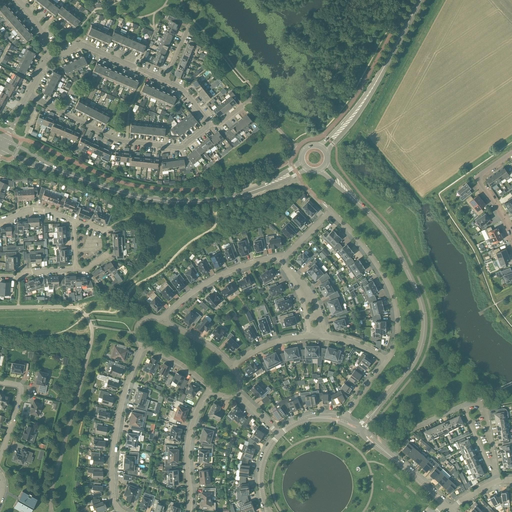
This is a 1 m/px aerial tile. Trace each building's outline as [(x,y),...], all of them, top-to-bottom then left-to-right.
[(45,9),(52,0),(44,0),(41,5),(45,9)] [(50,12),(57,4),(52,0),(45,9),(50,12)] [(61,7),(57,4),(50,12),(55,16),(57,13),(56,13),(61,7)] [(56,13),(57,13),(61,17),(68,8),(63,4),(61,7),(56,13)] [(468,4),(463,7),(466,12),(463,15),(466,19),(475,13),(468,4)] [(7,5),(0,11),(0,14),(2,17),(11,9),(7,5)] [(65,20),(72,11),(68,8),(61,17),(65,20)] [(2,17),(6,21),(14,14),(11,9),(2,17)] [(77,15),(72,11),(65,20),(70,24),(77,15)] [(14,14),(6,21),(10,25),(18,18),(14,14)] [(81,19),(77,15),(70,24),(74,28),(81,19)] [(168,26),(178,30),(180,25),(175,23),(177,19),(168,15),(167,19),(171,21),(168,26)] [(462,16),(457,19),(460,24),(457,27),(460,31),(468,25),(462,16)] [(10,25),(14,30),(22,22),(18,18),(10,25)] [(14,30),(17,34),(26,27),(22,22),(14,30)] [(87,35),(93,37),(97,27),(92,25),(87,35)] [(168,26),(166,31),(174,35),(175,36),(178,30),(168,26)] [(17,34),(21,38),(30,31),(26,27),(17,34)] [(98,40),(102,29),(97,27),(93,37),(98,40)] [(456,27),(450,31),(454,36),(450,39),(453,43),(462,37),(456,27)] [(103,42),(108,32),(102,29),(98,40),(103,42)] [(116,42),(120,32),(115,29),(113,34),(110,40),(111,40),(116,42)] [(498,30),(493,39),(498,42),(502,33),(503,33),(498,30)] [(33,35),(30,31),(21,38),(25,43),(33,35)] [(163,36),(172,40),(174,35),(166,31),(165,31),(163,36)] [(113,34),(108,32),(103,42),(109,44),(111,40),(110,40),(113,34)] [(125,34),(120,32),(116,42),(118,43),(121,44),(125,34)] [(502,33),(498,42),(502,44),(507,36),(503,33),(502,33)] [(126,46),(131,36),(125,34),(121,44),(126,46)] [(132,49),(136,38),(131,36),(126,46),(132,49)] [(163,36),(160,41),(170,45),(172,40),(163,36)] [(507,36),(502,44),(507,46),(511,38),(507,36)] [(137,51),(141,41),(136,38),(132,49),(137,51)] [(449,39),(444,43),(448,48),(444,51),(447,55),(456,48),(449,39)] [(147,43),(141,41),(137,51),(142,53),(147,43)] [(168,50),(170,45),(160,41),(158,46),(168,50)] [(187,43),(185,48),(194,52),(196,53),(198,48),(201,49),(202,45),(195,42),(193,46),(187,43)] [(26,49),(23,54),(33,59),(36,53),(34,52),(36,49),(29,46),(28,49),(26,49)] [(165,56),(168,50),(158,46),(156,52),(157,52),(165,56)] [(185,48),(182,53),(192,57),(194,52),(185,48)] [(443,51),(438,55),(441,60),(438,62),(441,66),(449,60),(443,51)] [(157,52),(155,57),(164,61),(166,56),(165,56),(157,52)] [(192,57),(182,53),(180,59),(189,63),(192,57)] [(33,59),(23,54),(21,59),(31,64),(33,59)] [(77,57),(82,68),(88,65),(83,55),(77,57)] [(152,56),(149,61),(153,63),(162,67),(164,61),(155,57),(152,56)] [(77,70),(82,68),(77,57),(72,60),(77,70)] [(21,59),(18,64),(28,69),(31,64),(21,59)] [(187,68),(189,63),(180,59),(178,64),(187,68)] [(67,62),(72,73),(77,70),(72,60),(67,62)] [(67,75),(72,73),(67,62),(62,65),(67,75)] [(98,75),(102,65),(96,62),(92,73),(98,75)] [(437,63),(431,67),(435,72),(431,74),(434,78),(443,72),(437,63)] [(28,69),(18,64),(16,69),(25,74),(28,69)] [(185,73),(187,68),(178,64),(176,69),(185,73)] [(98,75),(103,77),(107,67),(102,65),(98,75)] [(103,77),(108,79),(112,69),(107,67),(103,77)] [(52,71),(50,76),(60,81),(62,76),(60,75),(61,74),(58,71),(55,69),(54,71),(52,71)] [(112,69),(108,79),(113,82),(118,71),(112,69)] [(183,78),(185,73),(176,69),(173,75),(183,78)] [(113,82),(119,84),(123,74),(118,71),(113,82)] [(12,79),(20,83),(22,78),(15,74),(12,79)] [(119,84),(124,86),(128,76),(123,74),(119,84)] [(430,75),(425,79),(429,84),(425,86),(428,90),(437,84),(430,75)] [(57,86),(60,81),(50,76),(47,81),(57,86)] [(124,86),(129,88),(134,78),(128,76),(124,86)] [(139,80),(134,78),(129,88),(135,91),(139,80)] [(194,88),(202,82),(198,78),(190,84),(194,88)] [(9,84),(17,88),(20,83),(12,79),(10,79),(8,82),(10,83),(9,84)] [(55,91),(57,86),(47,81),(45,86),(55,91)] [(198,93),(206,87),(202,82),(194,88),(198,93)] [(140,93),(146,95),(150,85),(144,83),(140,93)] [(9,84),(7,89),(14,93),(17,88),(9,84)] [(150,85),(146,95),(151,98),(155,87),(150,85)] [(52,97),(55,91),(45,86),(42,92),(52,97)] [(4,87),(1,92),(9,96),(12,97),(14,93),(7,89),(4,87)] [(155,87),(151,98),(156,100),(160,90),(155,87)] [(201,97),(209,91),(206,87),(198,93),(201,97)] [(424,87),(419,91),(422,96),(419,98),(422,102),(430,96),(424,87)] [(209,91),(201,97),(205,102),(212,96),(213,97),(215,95),(215,94),(211,89),(209,91)] [(156,100),(161,102),(166,92),(160,90),(156,100)] [(1,92),(0,94),(0,97),(6,101),(9,96),(1,92)] [(161,102),(167,104),(171,94),(166,92),(161,102)] [(230,96),(226,99),(233,107),(237,104),(233,99),(236,97),(232,92),(229,94),(230,96)] [(176,96),(171,94),(167,104),(172,107),(176,96)] [(75,109),(80,111),(85,101),(80,99),(75,109)] [(233,107),(226,99),(222,103),(228,111),(233,107)] [(499,100),(494,109),(498,111),(500,108),(505,110),(508,105),(499,100)] [(90,104),(85,101),(80,111),(85,114),(90,104)] [(222,103),(217,107),(224,114),(228,111),(222,103)] [(95,106),(90,104),(85,114),(90,116),(95,106)] [(100,109),(95,106),(90,116),(95,119),(100,109)] [(219,118),(224,114),(217,107),(213,110),(219,118)] [(488,107),(483,117),(487,119),(489,115),(494,118),(497,112),(488,107)] [(100,121),(105,112),(100,109),(95,119),(100,121)] [(105,112),(100,121),(106,124),(111,114),(105,112)] [(41,124),(45,115),(40,113),(36,122),(41,124)] [(186,117),(193,125),(198,122),(191,113),(186,117)] [(47,126),(50,118),(45,115),(41,124),(47,126)] [(242,118),(249,126),(253,122),(247,115),(242,118)] [(418,115),(414,118),(419,126),(424,123),(418,115)] [(477,115),(472,124),(476,127),(478,123),(483,126),(486,120),(477,115)] [(186,117),(182,120),(189,129),(193,125),(186,117)] [(50,118),(47,126),(51,128),(52,128),(54,122),(54,123),(55,120),(50,118)] [(244,130),(249,126),(242,118),(238,122),(244,130)] [(414,118),(410,121),(415,129),(419,126),(414,118)] [(189,129),(182,120),(177,124),(184,133),(189,129)] [(410,121),(405,124),(411,132),(415,129),(410,121)] [(59,125),(54,123),(54,122),(52,128),(51,128),(50,131),(55,133),(59,125)] [(240,133),(244,130),(238,122),(233,125),(240,133)] [(466,123),(461,132),(465,135),(467,131),(472,134),(475,128),(466,123)] [(173,128),(170,130),(174,135),(177,133),(180,136),(182,134),(184,133),(177,124),(173,128)] [(405,124),(401,127),(407,135),(411,132),(405,124)] [(60,135),(64,127),(59,125),(55,133),(60,135)] [(233,125),(229,129),(235,137),(238,140),(240,143),(242,141),(237,135),(240,133),(233,125)] [(65,137),(69,129),(64,127),(60,135),(65,137)] [(401,127),(397,130),(403,138),(407,135),(401,127)] [(70,139),(74,131),(69,129),(65,137),(70,139)] [(235,137),(229,129),(224,133),(231,140),(235,137)] [(397,130),(393,133),(398,141),(403,138),(397,130)] [(455,130),(450,140),(454,142),(456,139),(461,141),(464,136),(455,130)] [(74,131),(70,139),(76,141),(79,133),(74,131)] [(218,131),(214,135),(220,143),(224,139),(218,131)] [(220,143),(214,135),(209,138),(209,139),(215,145),(215,146),(220,143)] [(76,148),(76,149),(81,152),(82,150),(83,148),(82,148),(86,140),(81,137),(77,146),(76,148)] [(204,141),(210,149),(215,145),(209,139),(209,138),(209,137),(204,141)] [(91,142),(86,140),(82,148),(83,148),(82,150),(86,152),(87,150),(91,142)] [(204,141),(199,145),(206,153),(210,149),(204,141)] [(87,150),(92,152),(96,144),(91,142),(87,150)] [(406,142),(398,147),(401,152),(409,146),(406,142)] [(101,147),(96,144),(92,152),(97,155),(101,147)] [(199,145),(195,148),(196,149),(202,157),(201,156),(204,154),(206,157),(208,155),(206,153),(199,145)] [(439,145),(435,148),(440,156),(445,153),(439,145)] [(409,146),(401,152),(404,156),(405,156),(404,156),(412,151),(413,151),(409,146)] [(106,149),(101,147),(97,155),(102,157),(106,149)] [(435,148),(431,151),(436,159),(440,156),(435,148)] [(111,155),(110,154),(111,151),(106,149),(102,157),(101,159),(107,162),(111,155)] [(196,149),(191,153),(198,161),(202,157),(196,149)] [(412,151),(404,156),(405,156),(408,160),(415,155),(412,151)] [(431,151),(427,154),(432,162),(436,159),(431,151)] [(198,161),(191,153),(187,156),(190,161),(187,162),(190,169),(194,166),(193,164),(198,161)] [(427,154),(422,157),(428,165),(432,162),(427,154)] [(422,157),(418,160),(424,168),(428,165),(422,157)] [(185,171),(185,170),(190,169),(187,162),(184,163),(184,158),(178,159),(179,169),(180,172),(185,171)] [(418,160),(414,163),(419,171),(424,168),(418,160)] [(504,167),(499,171),(505,178),(507,181),(511,177),(509,175),(504,167)] [(499,171),(495,174),(501,181),(505,178),(499,171)] [(495,174),(491,177),(496,184),(501,181),(495,174)] [(491,177),(486,180),(492,188),(493,190),(498,187),(496,184),(491,177)] [(0,181),(0,187),(6,190),(8,185),(12,187),(12,186),(14,186),(14,181),(13,181),(4,179),(3,182),(2,182),(0,181)] [(471,188),(470,186),(467,183),(463,186),(463,185),(461,187),(461,188),(459,189),(459,190),(458,191),(462,196),(459,198),(462,201),(472,193),(469,190),(471,188)] [(28,190),(29,200),(32,200),(32,199),(34,198),(34,196),(38,196),(37,188),(33,188),(33,187),(28,187),(28,190)] [(46,202),(49,195),(50,192),(45,191),(46,189),(42,187),(39,193),(43,195),(42,199),(44,199),(43,201),(46,202)] [(21,199),(23,199),(23,190),(18,191),(18,190),(14,190),(15,197),(18,197),(18,201),(21,201),(21,199)] [(55,194),(50,192),(49,195),(46,202),(49,203),(50,202),(52,202),(55,194)] [(60,196),(55,194),(52,202),(54,203),(54,205),(59,207),(63,197),(64,196),(61,195),(60,196)] [(472,208),(482,200),(478,195),(473,199),(471,196),(465,200),(472,208)] [(63,197),(59,207),(65,209),(66,208),(68,209),(71,200),(63,197)] [(76,201),(76,202),(71,200),(68,209),(70,209),(70,211),(75,213),(78,207),(79,203),(76,201)] [(315,214),(317,211),(312,206),(314,204),(309,200),(307,202),(308,202),(303,207),(306,211),(309,215),(309,214),(312,216),(313,216),(315,214)] [(486,205),(482,200),(472,208),(478,216),(484,212),(481,209),(486,205)] [(82,208),(78,207),(75,213),(78,214),(77,217),(82,219),(86,210),(85,210),(85,209),(85,208),(83,207),(82,208)] [(93,214),(95,210),(92,209),(91,212),(86,210),(82,219),(88,221),(90,213),(93,214)] [(95,210),(93,214),(96,216),(94,221),(99,223),(103,213),(100,212),(101,211),(96,209),(95,210)] [(296,213),(297,214),(292,219),(301,227),(304,224),(304,223),(305,222),(301,218),(304,216),(298,211),(296,213)] [(106,214),(103,213),(99,223),(104,224),(106,219),(109,221),(111,215),(106,213),(106,214)] [(487,222),(490,220),(489,219),(490,219),(488,216),(487,216),(485,214),(476,221),(480,227),(482,229),(487,226),(485,223),(487,222)] [(33,218),(34,227),(34,230),(39,229),(39,228),(42,227),(42,220),(39,220),(39,218),(33,218)] [(23,230),(23,222),(17,222),(17,225),(14,225),(14,229),(15,229),(15,235),(23,234),(23,230)] [(295,233),(292,230),(291,229),(294,227),(289,223),(287,225),(282,230),(285,232),(284,233),(287,236),(288,235),(290,238),(291,237),(292,238),(294,236),(293,235),(295,233)] [(57,227),(57,232),(66,232),(65,226),(60,227),(59,224),(52,224),(53,227),(57,227)] [(11,227),(6,227),(6,236),(11,235),(11,239),(15,239),(15,235),(15,229),(14,229),(11,229),(11,227)] [(489,239),(500,234),(498,228),(492,230),(491,227),(484,230),(489,239)] [(113,239),(125,238),(124,230),(115,231),(115,234),(112,234),(112,240),(113,239)] [(328,243),(338,234),(335,231),(335,232),(333,230),(328,235),(326,233),(322,237),(324,239),(328,243)] [(335,250),(339,246),(337,244),(341,239),(340,237),(338,234),(328,243),(333,247),(332,248),(335,250)] [(503,239),(500,234),(489,239),(493,248),(499,245),(498,242),(503,239)] [(274,239),(274,236),(266,237),(267,243),(270,243),(271,247),(272,247),(272,248),(277,248),(277,246),(282,246),(281,243),(282,242),(281,241),(281,238),(274,239)] [(66,243),(66,237),(57,238),(53,238),(53,244),(56,244),(56,246),(64,246),(63,243),(66,243)] [(261,240),(255,242),(255,245),(254,245),(255,249),(256,249),(257,252),(258,253),(261,252),(261,251),(263,250),(262,244),(265,244),(264,238),(260,238),(261,240)] [(247,247),(250,246),(249,239),(245,241),(238,243),(240,247),(239,248),(240,253),(241,252),(242,256),(243,256),(244,256),(246,255),(249,254),(247,247)] [(233,253),(236,251),(234,243),(230,245),(230,246),(224,248),(225,252),(224,253),(226,258),(227,257),(229,261),(230,261),(233,260),(232,260),(235,259),(234,255),(233,253)] [(341,257),(350,249),(349,248),(350,248),(348,245),(347,245),(346,244),(341,249),(339,246),(335,250),(337,252),(341,257)] [(56,256),(61,256),(69,255),(68,250),(65,250),(65,247),(59,247),(59,251),(56,251),(56,256)] [(40,251),(35,251),(35,254),(36,263),(41,262),(41,259),(44,259),(44,255),(44,253),(43,248),(40,248),(40,251)] [(496,260),(508,255),(506,249),(500,251),(499,248),(492,250),(496,260)] [(114,250),(113,250),(113,256),(116,256),(116,259),(124,259),(124,255),(125,255),(126,254),(126,249),(114,250)] [(351,250),(350,249),(341,257),(344,262),(346,264),(351,261),(349,258),(354,254),(353,253),(354,252),(352,250),(351,250)] [(322,250),(319,253),(323,258),(327,255),(322,250)] [(29,254),(27,254),(27,256),(30,256),(30,263),(36,263),(35,254),(35,251),(29,251),(29,254)] [(16,252),(5,253),(5,255),(6,256),(7,257),(8,257),(9,257),(9,263),(17,262),(17,257),(16,257),(16,252)] [(223,259),(220,253),(217,254),(210,258),(215,268),(216,267),(216,268),(219,266),(222,264),(220,261),(223,259)] [(307,255),(304,253),(302,255),(301,254),(298,257),(299,258),(297,260),(297,261),(299,263),(300,263),(302,265),(306,260),(308,262),(313,258),(308,254),(307,255)] [(61,256),(56,256),(57,262),(60,262),(60,265),(66,264),(66,261),(69,261),(69,255),(61,256)] [(510,261),(508,255),(496,260),(500,269),(506,266),(505,263),(510,261)] [(209,264),(206,257),(202,258),(203,261),(197,264),(199,267),(198,267),(200,271),(201,271),(203,274),(204,274),(207,273),(206,272),(209,271),(206,266),(209,264)] [(308,274),(311,276),(321,267),(317,262),(315,260),(310,264),(312,266),(307,271),(309,273),(308,274)] [(353,264),(351,261),(346,264),(348,267),(352,272),(362,265),(361,264),(362,263),(360,261),(359,261),(358,260),(353,264)] [(18,268),(17,262),(9,263),(5,263),(5,271),(15,271),(15,268),(18,268)] [(111,272),(113,276),(116,274),(116,273),(117,272),(117,271),(116,270),(119,268),(115,262),(112,264),(111,262),(106,265),(111,272)] [(195,269),(192,264),(187,267),(189,270),(184,273),(190,282),(191,282),(192,283),(195,281),(194,280),(197,278),(192,271),(195,269)] [(106,265),(102,268),(106,274),(107,276),(111,272),(106,265)] [(363,266),(362,265),(352,272),(355,277),(356,280),(361,276),(360,274),(365,270),(365,269),(365,268),(363,266)] [(102,277),(106,274),(102,268),(101,267),(97,270),(102,277)] [(321,267),(311,276),(313,279),(314,278),(316,280),(321,276),(323,279),(328,275),(325,272),(321,267)] [(511,272),(511,273),(510,271),(511,271),(510,268),(501,271),(503,277),(504,276),(507,282),(510,281),(511,282),(511,281),(511,272)] [(97,281),(102,277),(97,270),(92,273),(94,276),(91,278),(95,284),(98,282),(97,281)] [(272,270),(269,271),(268,270),(264,273),(265,274),(261,275),(264,281),(263,282),(265,285),(272,282),(270,278),(275,276),(274,273),(273,270),(272,270)] [(182,288),(185,286),(181,281),(183,279),(179,274),(177,276),(171,281),(179,291),(180,290),(180,291),(183,289),(182,288)] [(328,275),(323,279),(325,282),(319,285),(321,288),(320,288),(321,292),(333,285),(330,279),(328,275)] [(62,279),(62,286),(62,288),(71,288),(70,276),(65,276),(65,279),(62,279)] [(47,279),(44,279),(44,280),(44,287),(47,287),(48,290),(53,290),(53,288),(53,277),(47,277),(47,279)] [(58,286),(62,286),(62,279),(58,280),(58,277),(53,277),(53,288),(57,288),(58,286)] [(87,277),(81,277),(81,286),(87,286),(87,288),(93,287),(91,281),(87,281),(87,277)] [(244,280),(239,282),(240,284),(240,285),(240,286),(241,285),(242,288),(243,291),(247,290),(248,290),(253,288),(257,286),(254,280),(251,282),(249,277),(248,278),(248,277),(243,279),(244,280)] [(44,287),(44,280),(44,279),(39,280),(38,278),(33,279),(36,290),(44,287)] [(36,290),(33,279),(28,281),(29,284),(25,285),(28,293),(36,290)] [(364,292),(375,286),(375,285),(374,282),(373,282),(373,281),(367,284),(365,281),(360,284),(361,287),(362,287),(364,292)] [(5,282),(4,295),(10,295),(10,292),(13,292),(13,288),(10,288),(11,283),(5,282)] [(171,288),(166,282),(161,287),(161,288),(159,289),(161,291),(163,294),(162,295),(165,298),(166,297),(168,300),(169,299),(169,300),(172,298),(171,297),(173,295),(169,290),(171,288)] [(231,285),(230,284),(225,287),(226,288),(222,290),(224,293),(223,293),(224,294),(226,297),(234,292),(236,295),(240,293),(237,287),(234,289),(231,285)] [(276,287),(274,284),(269,286),(270,289),(269,290),(272,296),(275,295),(276,295),(281,293),(280,293),(284,291),(284,290),(283,287),(282,287),(281,285),(276,287)] [(333,285),(321,292),(323,295),(324,294),(325,297),(331,293),(333,297),(339,294),(337,290),(336,291),(333,285)] [(376,288),(375,286),(364,292),(367,297),(367,298),(368,300),(374,298),(372,295),(378,292),(378,291),(378,290),(377,287),(376,288)] [(158,297),(154,293),(150,297),(153,300),(149,303),(157,311),(157,310),(158,311),(161,309),(160,308),(162,306),(156,300),(158,297)] [(215,297),(212,294),(210,295),(209,295),(206,297),(207,297),(206,298),(214,307),(219,303),(219,302),(221,300),(217,295),(215,297)] [(328,305),(329,309),(342,304),(340,298),(339,294),(333,297),(334,300),(328,302),(329,305),(328,305)] [(284,302),(282,298),(275,301),(276,305),(278,304),(280,310),(284,309),(284,310),(288,308),(288,307),(291,306),(291,305),(292,305),(290,302),(289,299),(284,302)] [(371,309),(383,306),(383,305),(382,302),(381,300),(375,302),(374,298),(368,300),(369,304),(369,303),(371,309)] [(344,310),(342,304),(329,309),(330,312),(331,312),(333,314),(339,312),(340,315),(348,312),(346,309),(344,310)] [(383,308),(383,306),(371,309),(372,315),(373,318),(379,318),(378,314),(384,312),(384,311),(385,311),(384,307),(383,308)] [(249,310),(245,312),(250,321),(254,319),(249,310)] [(195,315),(191,311),(184,320),(184,321),(187,324),(187,323),(190,325),(194,320),(197,322),(202,316),(196,312),(195,315)] [(288,314),(280,316),(281,323),(285,322),(286,327),(297,324),(296,323),(297,322),(296,319),(295,319),(295,316),(289,318),(288,314)] [(269,315),(265,316),(265,318),(259,320),(260,325),(259,325),(261,330),(262,329),(264,334),(265,334),(265,335),(268,334),(268,333),(270,332),(268,325),(272,324),(269,315)] [(347,321),(346,315),(340,317),(340,320),(334,322),(335,324),(334,325),(335,328),(336,327),(336,328),(339,327),(339,329),(343,327),(343,326),(346,326),(345,322),(347,321)] [(210,322),(205,318),(197,327),(198,328),(197,328),(200,330),(203,332),(204,329),(207,331),(212,325),(210,323),(210,322)] [(370,318),(370,320),(373,320),(373,322),(375,322),(375,328),(386,328),(386,324),(385,324),(385,321),(379,321),(379,318),(373,318),(370,318)] [(257,331),(253,322),(249,324),(251,327),(245,330),(246,333),(245,334),(247,338),(248,337),(250,341),(251,340),(251,341),(254,340),(253,339),(256,338),(254,333),(257,331)] [(220,329),(218,327),(214,332),(216,334),(214,337),(216,339),(215,340),(218,342),(218,341),(219,342),(227,333),(221,328),(220,329)] [(386,328),(375,328),(375,334),(373,334),(373,337),(379,337),(379,334),(385,334),(385,331),(386,331),(386,328)] [(234,336),(230,333),(226,338),(229,340),(226,343),(226,344),(225,345),(229,348),(230,347),(234,351),(236,348),(237,348),(237,347),(239,345),(231,338),(234,336)] [(127,346),(118,344),(117,347),(115,346),(113,354),(115,354),(114,358),(125,361),(127,354),(125,353),(126,350),(127,346)] [(312,359),(312,345),(309,345),(309,346),(306,346),(306,353),(302,353),(303,359),(306,359),(312,359)] [(316,345),(312,345),(312,359),(318,359),(318,365),(321,365),(322,359),(322,353),(323,352),(319,352),(319,346),(316,346),(316,345)] [(303,359),(302,353),(299,354),(297,347),(294,348),(294,346),(291,347),(293,361),(299,359),(300,360),(303,359)] [(284,363),(287,362),(293,361),(291,347),(287,348),(287,349),(284,350),(286,356),(282,357),(284,363)] [(326,354),(322,353),(322,359),(325,360),(331,361),(334,348),(331,347),(331,348),(328,347),(326,354)] [(338,349),(334,348),(331,361),(337,362),(337,363),(340,364),(342,361),(343,358),(339,357),(340,350),(337,350),(338,349)] [(272,353),(269,354),(275,367),(281,364),(282,366),(285,365),(284,363),(282,357),(279,359),(276,352),(273,354),(272,353)] [(359,361),(362,361),(369,366),(372,361),(365,356),(366,355),(362,353),(358,358),(359,361)] [(275,367),(269,354),(266,356),(267,357),(264,358),(267,364),(264,366),(267,371),(270,370),(270,369),(275,367)] [(153,358),(152,358),(151,360),(150,359),(148,364),(147,366),(150,368),(149,371),(154,374),(157,368),(155,367),(158,361),(155,359),(155,358),(154,358),(153,358)] [(119,364),(111,361),(109,365),(110,366),(111,367),(109,373),(120,377),(122,370),(118,368),(118,367),(119,364)] [(357,367),(362,371),(363,369),(365,370),(369,366),(362,361),(359,361),(358,362),(358,365),(359,365),(357,367)] [(23,372),(23,371),(27,371),(28,363),(24,363),(23,365),(13,363),(12,363),(12,364),(11,370),(11,371),(12,371),(15,372),(18,372),(22,373),(23,373),(23,372)] [(254,364),(253,363),(249,366),(249,367),(245,369),(247,372),(247,373),(248,373),(249,375),(258,370),(260,374),(264,371),(260,366),(257,367),(255,363),(254,364)] [(170,367),(164,364),(159,372),(164,375),(162,378),(167,381),(168,379),(170,374),(167,373),(170,367)] [(352,374),(359,379),(362,375),(360,373),(362,371),(357,367),(355,370),(352,370),(351,371),(352,374)] [(47,373),(39,371),(36,383),(39,384),(38,391),(45,393),(47,385),(45,385),(47,373)] [(185,377),(176,372),(172,381),(180,385),(179,387),(182,389),(187,381),(184,379),(185,377)] [(327,381),(326,378),(319,378),(319,374),(312,374),(312,378),(318,377),(318,382),(327,381)] [(355,384),(359,379),(352,374),(349,375),(348,376),(348,379),(349,379),(347,381),(350,383),(350,384),(352,385),(353,382),(355,384)] [(116,379),(107,376),(105,382),(107,383),(106,387),(111,389),(112,390),(113,390),(115,390),(118,383),(115,382),(116,379)] [(341,387),(347,391),(350,394),(352,390),(351,389),(352,388),(349,386),(350,384),(350,383),(347,381),(346,380),(344,382),(345,383),(341,387)] [(198,387),(190,383),(185,392),(193,396),(194,393),(195,394),(197,390),(196,390),(198,387)] [(264,391),(257,384),(255,386),(254,386),(254,387),(252,389),(255,393),(254,393),(258,397),(259,396),(259,397),(263,394),(265,396),(271,390),(268,387),(264,391)] [(345,394),(347,391),(341,387),(340,389),(341,391),(336,393),(342,404),(348,396),(345,394)] [(135,396),(145,399),(146,395),(149,396),(151,390),(144,388),(143,392),(138,390),(137,393),(136,392),(135,394),(135,396)] [(107,392),(100,390),(99,394),(103,395),(101,403),(111,406),(113,398),(106,396),(107,392)] [(318,391),(310,392),(311,396),(312,406),(317,405),(317,404),(318,404),(317,400),(320,399),(319,393),(319,390),(318,391)] [(308,407),(312,406),(311,396),(310,392),(301,393),(301,395),(303,402),(306,401),(307,406),(307,405),(308,407)] [(4,394),(1,393),(0,393),(0,408),(5,410),(6,404),(7,404),(9,397),(4,395),(4,394)] [(182,393),(178,401),(182,402),(186,395),(182,393)] [(323,393),(319,393),(320,399),(323,399),(323,403),(324,403),(324,404),(328,404),(328,401),(328,394),(323,394),(323,393)] [(331,404),(342,404),(336,393),(331,396),(330,394),(328,394),(328,401),(331,401),(331,404)] [(293,400),(297,410),(301,408),(301,407),(302,407),(300,403),(303,402),(301,395),(298,397),(298,398),(293,400)] [(145,399),(135,396),(134,397),(134,399),(135,399),(134,402),(139,404),(138,407),(145,410),(147,403),(144,402),(145,399)] [(271,401),(267,396),(261,400),(265,405),(271,401)] [(297,410),(293,400),(291,397),(282,400),(287,409),(290,407),(291,411),(292,411),(293,412),(297,410)] [(182,402),(178,401),(176,400),(174,406),(177,408),(176,412),(185,415),(188,409),(181,407),(183,403),(182,402)] [(284,410),(287,409),(282,400),(279,403),(275,406),(276,408),(283,418),(287,415),(286,414),(287,413),(284,410)] [(42,403),(34,401),(30,414),(38,416),(40,412),(41,407),(42,403)] [(221,406),(214,403),(209,413),(213,415),(212,417),(219,420),(223,413),(219,412),(219,410),(221,406)] [(242,411),(236,406),(229,413),(238,423),(245,416),(241,412),(242,411)] [(104,408),(97,407),(95,412),(98,413),(97,418),(108,420),(108,419),(109,418),(110,417),(110,415),(109,414),(110,413),(103,412),(104,408)] [(283,418),(276,408),(275,408),(272,409),(272,411),(273,412),(272,412),(278,420),(278,419),(279,420),(283,418)] [(495,414),(496,419),(504,418),(505,418),(508,417),(507,411),(507,410),(506,409),(505,409),(504,408),(497,410),(498,413),(495,414)] [(129,418),(141,420),(142,416),(144,416),(145,411),(136,409),(135,413),(131,412),(131,415),(130,415),(130,416),(129,417),(129,418)] [(185,415),(176,412),(172,411),(171,415),(168,421),(175,423),(177,419),(183,421),(185,415)] [(459,416),(454,418),(458,426),(463,424),(462,423),(463,422),(462,420),(461,420),(459,416)] [(141,420),(129,418),(129,419),(129,420),(129,421),(129,424),(131,424),(132,426),(132,429),(141,430),(142,427),(140,426),(141,420)] [(458,426),(454,418),(449,421),(453,428),(458,426)] [(449,421),(444,423),(448,431),(453,428),(449,421)] [(101,423),(95,422),(94,428),(96,428),(95,433),(105,435),(107,427),(100,426),(101,423)] [(171,431),(170,433),(180,435),(181,432),(182,429),(180,428),(180,429),(176,428),(177,425),(168,422),(167,427),(168,427),(168,428),(169,430),(170,431),(171,431)] [(448,431),(444,423),(439,425),(443,433),(444,435),(449,433),(448,431)] [(201,434),(212,437),(212,436),(213,436),(213,435),(214,433),(214,432),(213,432),(213,431),(215,431),(216,427),(208,425),(207,428),(206,429),(204,428),(203,431),(202,432),(201,433),(201,434)] [(254,433),(262,439),(265,435),(264,434),(259,430),(259,429),(256,425),(254,427),(254,430),(255,431),(254,433)] [(438,435),(443,433),(439,425),(435,427),(438,435)] [(23,434),(22,438),(29,440),(28,442),(33,443),(36,434),(33,433),(35,428),(28,426),(26,431),(24,431),(23,433),(23,434)] [(430,430),(433,437),(438,435),(435,427),(430,430)] [(127,433),(126,436),(127,436),(126,439),(136,441),(139,441),(140,441),(141,437),(142,431),(134,430),(133,434),(127,433)] [(433,437),(430,430),(425,432),(426,436),(426,437),(427,439),(428,439),(428,440),(433,437)] [(179,438),(180,435),(170,433),(170,436),(169,436),(168,436),(167,437),(166,438),(165,438),(164,442),(173,443),(174,440),(177,441),(179,442),(180,438),(179,438)] [(262,439),(254,433),(251,438),(250,437),(247,441),(249,442),(253,444),(255,440),(258,443),(259,442),(260,443),(262,439)] [(504,443),(511,442),(511,441),(511,438),(511,439),(510,433),(507,434),(499,435),(500,441),(502,440),(503,443),(504,443)] [(210,443),(212,437),(201,434),(201,435),(201,439),(200,441),(203,441),(203,442),(203,445),(213,447),(214,444),(210,443)] [(100,438),(93,437),(93,441),(94,441),(93,448),(97,449),(98,450),(100,450),(100,449),(104,449),(104,447),(105,447),(105,444),(105,443),(105,442),(100,441),(100,438)] [(456,442),(455,442),(459,450),(460,449),(470,445),(468,440),(466,441),(464,438),(462,439),(456,442)] [(136,441),(126,439),(126,442),(125,442),(125,446),(132,447),(131,450),(139,451),(140,446),(136,444),(136,441)] [(403,444),(405,446),(402,450),(406,454),(407,453),(412,446),(414,444),(410,442),(407,439),(403,444)] [(254,444),(253,444),(249,442),(247,446),(243,445),(241,450),(243,452),(245,451),(254,454),(255,449),(253,448),(254,444)] [(511,444),(511,442),(504,443),(504,446),(501,447),(502,452),(510,451),(511,450),(511,447),(511,445),(511,444)] [(414,444),(412,446),(407,453),(411,457),(417,450),(418,448),(414,444)] [(168,452),(168,455),(179,456),(179,454),(179,452),(178,452),(178,449),(172,449),(172,446),(165,445),(165,452),(168,452)] [(461,455),(465,453),(473,450),(470,445),(460,449),(459,450),(458,451),(460,455),(461,455)] [(199,456),(209,456),(209,452),(213,452),(213,447),(206,446),(206,450),(199,449),(199,456)] [(14,456),(13,459),(14,459),(13,460),(14,461),(17,462),(22,464),(24,460),(26,461),(31,463),(33,456),(31,456),(32,453),(29,452),(22,449),(19,455),(16,453),(15,456),(14,456)] [(417,450),(411,457),(415,460),(421,453),(417,450)] [(473,450),(465,453),(461,455),(464,460),(465,459),(467,458),(475,454),(473,450)] [(243,452),(240,460),(242,460),(248,462),(249,458),(252,459),(252,458),(254,459),(256,455),(254,454),(245,451),(243,452)] [(98,453),(91,452),(90,460),(93,460),(93,464),(100,464),(104,461),(103,459),(103,457),(98,457),(98,453)] [(124,459),(123,463),(134,463),(134,460),(136,460),(136,459),(138,459),(139,452),(131,452),(131,456),(124,456),(124,459)] [(422,452),(421,453),(415,460),(419,464),(425,457),(426,455),(422,452)] [(467,464),(469,463),(477,459),(475,454),(467,458),(465,459),(467,464)] [(179,456),(168,455),(168,459),(165,459),(164,466),(171,466),(172,462),(178,462),(178,459),(179,458),(179,456)] [(209,456),(199,456),(199,462),(206,462),(205,466),(212,465),(212,462),(209,462),(209,456)] [(419,464),(423,467),(429,461),(425,457),(419,464)] [(430,472),(438,464),(432,458),(429,461),(423,467),(422,468),(427,472),(428,470),(430,472)] [(469,463),(467,464),(470,469),(472,468),(471,468),(479,464),(477,459),(469,463)] [(240,470),(249,471),(249,469),(250,466),(247,465),(248,462),(242,460),(241,465),(240,464),(240,470)] [(134,467),(134,463),(123,463),(123,466),(124,466),(124,470),(128,470),(128,474),(137,475),(138,467),(134,467)] [(434,478),(440,471),(443,469),(438,465),(439,464),(438,464),(430,472),(431,473),(430,474),(434,478)] [(482,469),(479,464),(471,468),(472,468),(470,469),(472,474),(482,469)] [(199,471),(200,477),(210,476),(209,470),(212,469),(212,466),(204,467),(204,470),(199,471)] [(100,468),(88,467),(87,472),(92,473),(92,478),(96,478),(97,480),(99,478),(102,478),(102,476),(104,475),(100,472),(100,468)] [(164,477),(178,477),(179,473),(178,473),(178,470),(171,470),(171,467),(164,467),(165,470),(168,471),(168,475),(164,475),(164,477)] [(484,474),(482,469),(472,474),(474,479),(477,477),(478,478),(480,477),(480,476),(484,474)] [(237,470),(235,480),(240,480),(246,480),(246,476),(249,477),(249,473),(249,472),(249,471),(240,470),(237,470)] [(438,481),(444,475),(440,471),(434,478),(438,481)] [(448,479),(444,475),(438,481),(439,483),(441,486),(442,485),(448,479)] [(210,476),(200,477),(201,483),(206,483),(206,486),(212,485),(212,482),(211,482),(210,476)] [(178,477),(164,477),(164,480),(168,479),(168,484),(167,484),(166,487),(173,489),(174,489),(174,485),(172,485),(172,484),(178,484),(178,481),(179,481),(178,477)] [(452,482),(448,479),(442,485),(446,489),(452,482)] [(241,490),(249,489),(249,483),(246,484),(246,480),(240,480),(240,484),(238,487),(238,488),(237,488),(237,489),(237,491),(239,492),(241,490)] [(100,483),(92,482),(91,485),(92,485),(92,489),(90,488),(89,491),(90,494),(92,493),(93,497),(102,495),(101,491),(100,491),(100,490),(102,490),(102,486),(100,486),(100,483)] [(446,489),(445,489),(450,493),(452,490),(454,491),(458,486),(457,485),(456,486),(452,482),(446,489)] [(141,489),(128,484),(124,495),(127,496),(126,500),(133,502),(135,498),(138,499),(141,489)] [(202,497),(202,499),(212,499),(212,496),(216,496),(216,488),(208,488),(207,493),(202,492),(202,493),(201,493),(201,494),(200,494),(200,495),(200,496),(201,496),(201,497),(202,497)] [(239,492),(237,491),(238,501),(242,500),(248,498),(247,495),(250,494),(249,489),(241,490),(239,492)] [(43,511),(47,505),(22,491),(14,507),(23,511),(43,511)] [(143,496),(139,506),(146,509),(148,503),(152,504),(155,496),(147,493),(144,492),(143,496)] [(502,495),(497,497),(500,503),(503,502),(503,503),(509,502),(509,501),(508,493),(508,492),(502,493),(502,495)] [(500,503),(497,497),(496,495),(490,498),(492,500),(488,502),(492,507),(494,505),(495,507),(501,504),(500,503)] [(249,502),(248,498),(242,500),(242,501),(238,502),(241,511),(244,511),(245,509),(253,506),(251,501),(249,502)] [(100,502),(99,499),(92,500),(93,505),(92,505),(94,510),(95,510),(95,511),(98,511),(107,509),(105,504),(102,505),(101,502),(100,502)] [(155,499),(152,508),(155,509),(154,511),(155,511),(162,511),(164,510),(163,509),(164,506),(160,505),(161,504),(158,501),(158,500),(155,499)] [(212,502),(212,499),(202,499),(202,501),(201,501),(201,502),(200,502),(200,503),(200,504),(201,504),(201,505),(202,505),(207,506),(207,510),(215,511),(216,502),(212,502)] [(173,502),(170,501),(167,509),(170,510),(169,511),(180,511),(181,510),(180,509),(180,508),(172,506),(173,502)] [(475,502),(474,503),(470,506),(473,509),(469,511),(477,511),(480,510),(476,506),(477,504),(475,502)]
